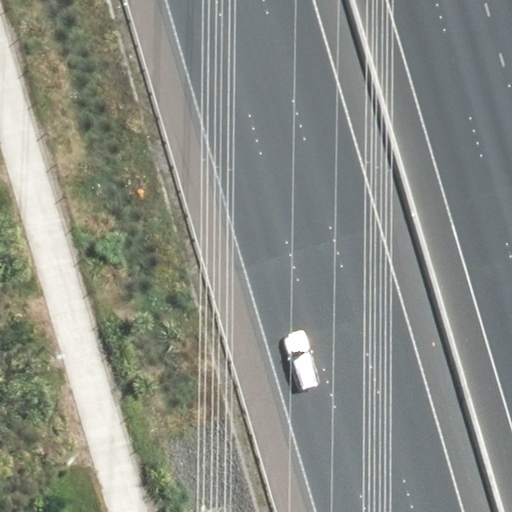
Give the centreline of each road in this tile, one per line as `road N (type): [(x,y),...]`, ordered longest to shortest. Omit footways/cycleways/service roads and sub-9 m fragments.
road 1 (motorway): [(415,511),(261,0)]
road 2 (motorway): [(440,0),(511,236)]
